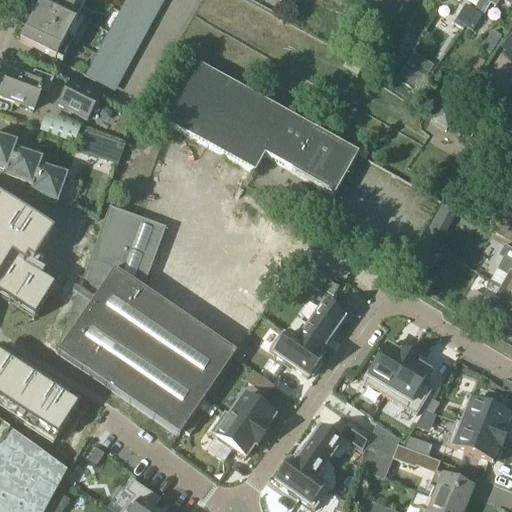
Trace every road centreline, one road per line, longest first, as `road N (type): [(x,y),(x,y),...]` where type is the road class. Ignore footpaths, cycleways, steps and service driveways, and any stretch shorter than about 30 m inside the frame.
road 1 (residential): [(236,510),(387,297),(511,371)]
road 2 (residential): [(104,414),(236,510)]
